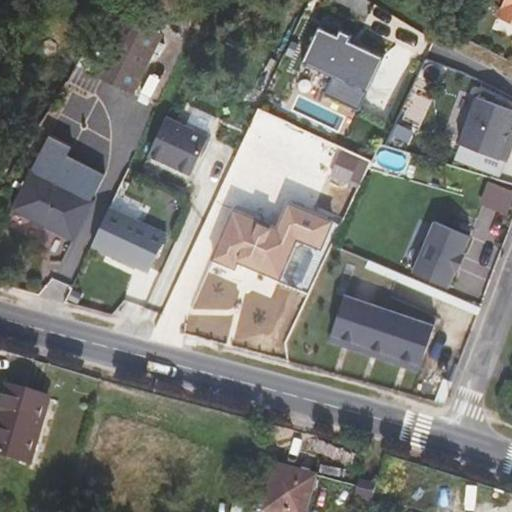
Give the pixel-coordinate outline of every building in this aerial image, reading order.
[(511,0),(504,0),(499,14),(511,20),(511,0)] [(169,19),(137,3),(129,18),(162,34),(169,19)] [(113,11),(78,65),(133,92),(162,34),(129,18),(124,16),(123,16),(113,11)] [(511,20),(499,14),(497,19),(511,24),(511,20)] [(326,94),(364,109),(389,49),(324,21),(304,63),(334,76),(326,94)] [(511,128),(511,125),(511,109),(476,97),(460,144),(509,161),(511,151),(511,142),(507,141),(511,128)] [(149,156),(190,176),(209,137),(167,117),(149,156)] [(67,149),(48,140),(13,209),(45,224),(46,222),(75,237),(104,177),(65,158),(67,149)] [(279,277),(297,237),(321,247),(331,221),(289,203),(278,229),(235,211),(214,258),(235,267),(237,260),(279,277)] [(150,269),(166,235),(109,209),(92,246),(136,266),(137,263),(150,269)] [(415,266),(451,281),(458,264),(461,265),(469,247),(466,246),(472,230),(436,215),(415,266)] [(332,335),(422,363),(434,325),(344,296),(332,335)] [(7,386),(0,410),(0,454),(30,464),(49,398),(7,386)] [(249,507),(263,511),(276,464),(261,460),(249,507)] [(276,464),(263,511),(265,511),(306,511),(317,475),(276,464)] [(373,500),(378,483),(360,477),(355,495),(373,500)]
